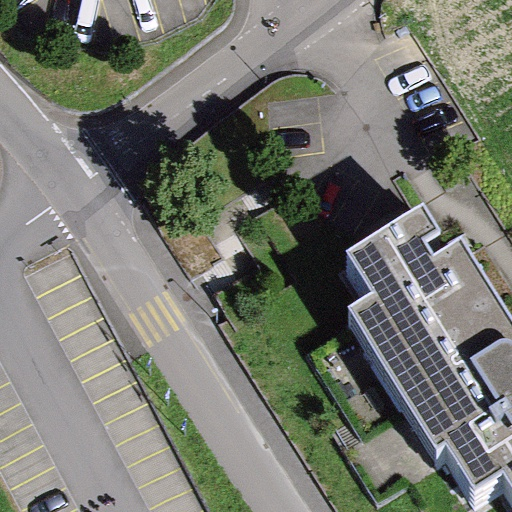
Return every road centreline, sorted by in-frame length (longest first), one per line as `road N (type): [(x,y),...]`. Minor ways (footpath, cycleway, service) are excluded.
road 1 (residential): [(284,511),(70,188)]
road 2 (residential): [(70,188),(229,75),(315,0)]
